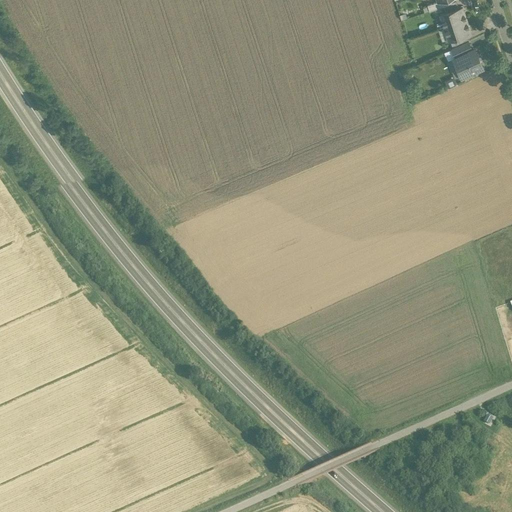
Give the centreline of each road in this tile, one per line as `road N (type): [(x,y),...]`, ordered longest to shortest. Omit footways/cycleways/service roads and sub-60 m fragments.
road 1 (primary): [(383,511),(191,327),(108,231),(0,74)]
road 2 (track): [(199,511),(260,482),(269,468),(128,320),(0,149)]
road 3 (unclassified): [(511,387),(231,511)]
